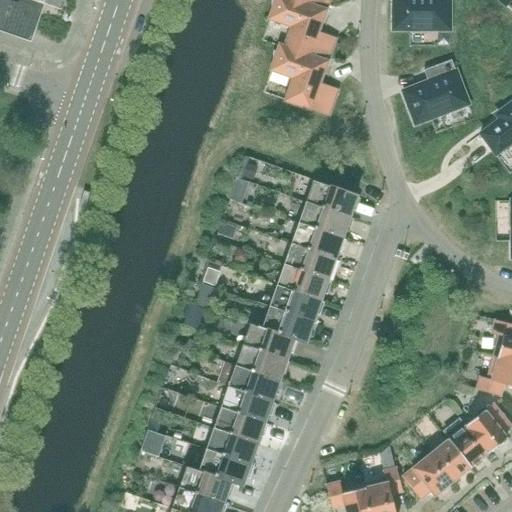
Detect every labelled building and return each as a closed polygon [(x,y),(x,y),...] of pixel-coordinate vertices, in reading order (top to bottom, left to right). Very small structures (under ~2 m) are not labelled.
[(3,0),(0,0),(0,23),(25,33),(33,10),(3,0)] [(63,0),(28,0),(44,5),(59,11),(63,0)] [(292,28),(285,48),(327,62),(334,39),(318,34),(325,10),(293,0),(275,0),(269,19),(292,28)] [(293,0),(325,10),(328,0),(293,0)] [(449,30),(449,0),(392,0),(393,30),(449,30)] [(511,0),(497,0),(511,13),(511,0)] [(285,48),(279,46),(271,71),(293,78),(285,101),(327,116),(336,90),(319,84),(327,62),(285,48)] [(415,125),(468,104),(451,61),(423,71),(428,82),(402,92),(415,125)] [(494,154),(509,174),(511,171),(511,103),(495,115),(499,120),(479,135),(494,154)] [(349,218),(356,197),(312,182),(305,203),(349,218)] [(342,239),(349,218),(305,203),(297,224),(342,239)] [(334,260),(342,239),(297,224),(290,245),(334,260)] [(327,281),(334,260),(290,245),(283,265),(327,281)] [(320,302),(327,281),(283,265),(275,286),(320,302)] [(312,322),(320,302),(275,286),(268,307),(312,322)] [(305,344),(312,322),(268,307),(261,329),(293,340),(305,344)] [(498,336),(492,357),(511,362),(511,325),(494,321),(490,334),(498,336)] [(293,340),(261,329),(249,324),(241,346),(286,361),(293,340)] [(278,382),(286,361),(241,346),(234,366),(278,382)] [(500,397),(503,385),(511,387),(511,362),(492,357),(487,380),(479,378),(475,390),(500,397)] [(278,382),(234,366),(223,363),(216,384),(227,387),(271,403),(278,382)] [(264,424),(271,403),(227,387),(219,408),(264,424)] [(484,411),(465,426),(488,454),(506,439),(503,435),(511,428),(493,405),(484,411)] [(257,445),(264,424),(219,408),(212,429),(257,445)] [(488,454),(465,426),(447,440),(470,468),(488,454)] [(249,465),(257,445),(212,429),(205,450),(249,465)] [(430,454),(452,482),(470,468),(447,440),(430,454)] [(242,487),(249,465),(205,450),(197,471),(230,482),(242,487)] [(433,497),(452,482),(430,454),(411,469),(402,477),(420,500),(430,493),(433,497)] [(230,482),(197,471),(185,467),(178,489),(202,497),(222,504),(230,482)] [(401,493),(395,468),(383,472),(385,479),(363,485),(369,511),(393,511),(390,496),(401,493)] [(340,490),(338,483),(326,486),(332,510),(344,507),(344,511),(369,511),(363,485),(340,490)] [(219,511),(222,504),(202,497),(178,489),(171,509),(178,511),(219,511)]
